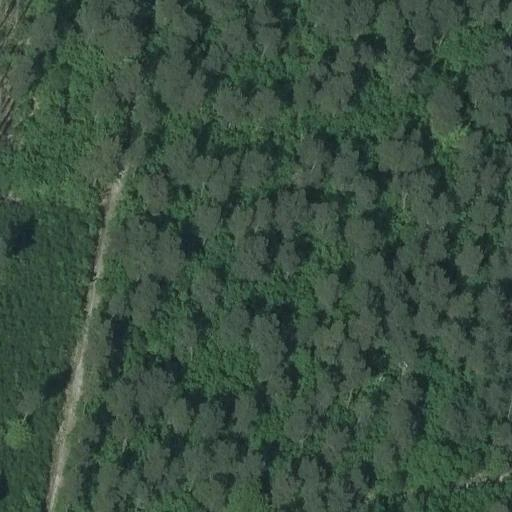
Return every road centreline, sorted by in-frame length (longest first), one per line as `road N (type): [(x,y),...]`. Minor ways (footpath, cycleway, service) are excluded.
road 1 (track): [(156,0),(57,511)]
road 2 (track): [(511,151),(440,511)]
road 3 (track): [(511,466),(338,511)]
